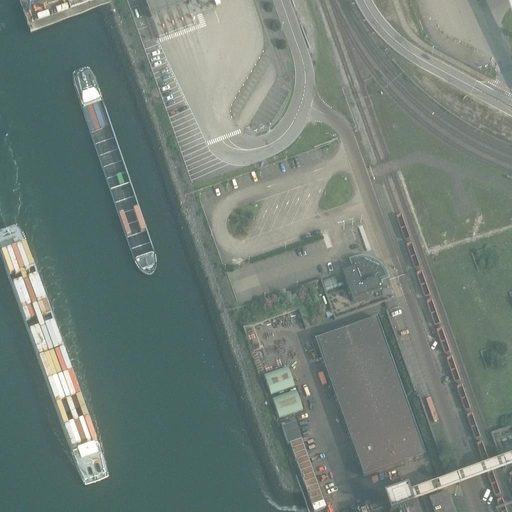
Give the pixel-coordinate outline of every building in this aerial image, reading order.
[(190,4),(187,0),(145,0),(152,19),(171,12),(190,4)] [(355,269),(342,273),(352,302),(382,291),(379,280),(384,278),(383,275),(381,272),(379,270),(377,268),(374,266),(371,264),(368,263),(365,262),(362,262),(359,262),(356,262),(353,263),(355,269)] [(378,320),(315,342),(364,480),(427,457),(378,320)] [(286,364),(279,345),(256,354),(263,373),(286,364)] [(294,388),(288,368),(264,376),(271,396),(294,388)] [(303,412),(296,392),(272,400),(279,420),(303,412)] [(316,511),(326,508),(294,424),(282,428),(313,511),(316,511)] [(455,511),(449,494),(431,500),(435,511),(455,511)]
